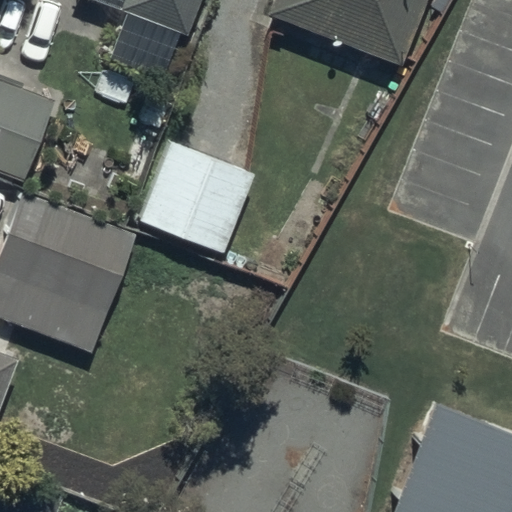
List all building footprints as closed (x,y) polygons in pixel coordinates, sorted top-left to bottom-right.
[(185,43),(200,0),(74,0),(125,18),(109,61),(163,80),(177,40),(185,43)] [(268,0),(263,15),(397,66),(422,0),(268,0)] [(384,86),(345,73),(326,124),(365,138),(384,86)] [(0,85),(0,175),(20,183),(49,104),(0,85)] [(254,176),(163,143),(133,226),(223,259),(254,176)] [(133,240),(16,196),(0,239),(0,317),(91,352),(133,240)] [(0,405),(16,364),(0,358),(0,405)] [(511,507),(511,441),(431,408),(391,511),(511,511),(511,509),(511,510),(511,507)] [(54,511),(58,503),(0,480),(0,511),(54,511)]
